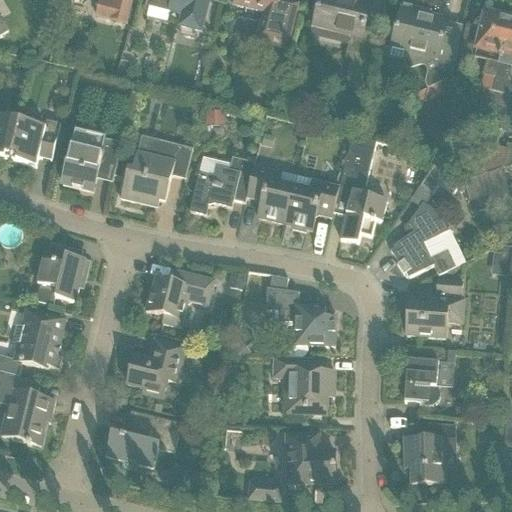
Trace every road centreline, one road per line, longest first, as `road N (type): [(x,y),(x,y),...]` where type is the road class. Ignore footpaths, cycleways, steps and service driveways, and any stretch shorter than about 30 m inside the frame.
road 1 (residential): [(368,511),(371,311),(354,282),(320,269),(123,237)]
road 2 (residential): [(64,505),(123,237)]
road 3 (residential): [(123,237),(0,201)]
